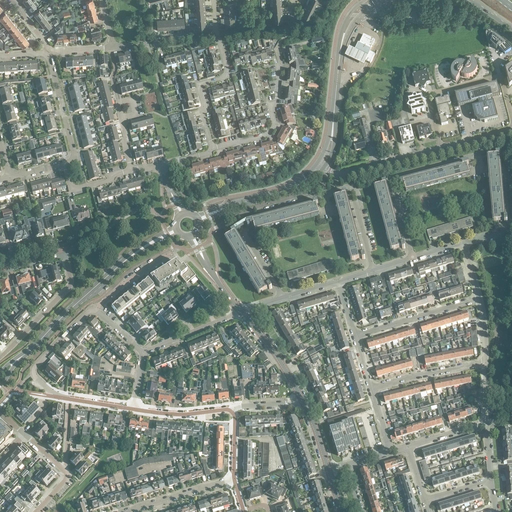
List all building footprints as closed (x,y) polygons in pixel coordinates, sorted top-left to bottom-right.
[(39,4),(35,0),(35,1),(34,0),(33,0),(32,2),(27,6),(31,11),(39,4)] [(307,0),(305,5),(313,9),(316,4),(307,0)] [(303,10),(311,14),(313,9),(305,5),(303,10)] [(71,15),(70,15),(69,11),(68,9),(62,10),(64,18),(64,19),(71,17),(71,15)] [(38,20),(45,14),(48,12),(47,10),(44,12),(44,11),(41,13),(39,11),(34,15),(38,20)] [(311,14),(303,10),(300,15),(301,15),(302,24),(309,24),(308,19),(311,14)] [(95,12),(88,14),(83,15),(84,18),(89,17),(90,21),(97,19),(95,12)] [(42,25),(47,21),(53,15),(52,13),(48,17),(45,14),(38,20),(42,25)] [(0,19),(3,23),(9,19),(5,14),(0,17),(0,19)] [(283,22),(282,16),(274,17),(274,22),(275,22),(275,25),(282,25),(282,22),(283,22)] [(47,21),(42,25),(46,30),(51,26),(53,24),(55,26),(59,23),(58,23),(60,21),(58,18),(56,20),(55,19),(52,22),(51,21),(49,23),(47,21)] [(9,19),(3,23),(7,28),(13,23),(9,19)] [(206,22),(197,23),(198,29),(198,32),(206,31),(205,28),(206,28),(206,22)] [(13,23),(7,28),(11,33),(17,28),(13,23)] [(69,34),(70,40),(76,40),(76,36),(79,36),(78,29),(77,25),(77,26),(75,26),(75,30),(69,30),(69,34)] [(63,34),(62,27),(57,31),(54,33),(56,34),(57,34),(57,41),(63,41),(63,34)] [(17,28),(11,33),(15,38),(21,33),(17,28)] [(100,30),(94,31),(93,28),(89,29),(91,35),(92,35),(93,39),(102,37),(100,30)] [(492,33),(491,32),(490,32),(489,32),(488,32),(487,32),(486,32),(486,33),(485,34),(485,35),(485,36),(486,37),(488,48),(489,47),(488,45),(490,44),(496,50),(498,48),(505,54),(511,50),(511,49),(509,47),(508,46),(506,44),(506,43),(504,41),(502,40),(500,38),(497,36),(496,36),(494,34),(492,33)] [(21,33),(15,38),(17,41),(15,43),(16,45),(19,43),(25,38),(21,33)] [(370,50),(370,49),(375,41),(363,35),(359,44),(359,45),(370,50)] [(326,36),(322,37),(311,39),(312,44),(321,42),(322,43),(325,42),(326,36)] [(25,38),(19,43),(23,48),(29,43),(25,38)] [(265,49),(265,52),(266,52),(268,61),(273,59),(271,52),(274,51),(272,43),(269,44),(270,48),(265,49)] [(288,58),(299,56),(297,50),(295,50),(294,47),(288,48),(289,52),(286,53),(288,58)] [(349,47),(345,56),(350,59),(363,65),(367,56),(353,49),(349,47)] [(207,58),(216,56),(214,50),(207,52),(206,48),(197,50),(199,55),(200,56),(203,55),(204,59),(207,58)] [(252,65),(257,63),(254,52),(252,53),(252,51),(251,52),(250,48),(248,49),(248,50),(251,62),(252,65)] [(254,52),(257,63),(263,62),(260,54),(260,53),(262,52),(261,49),(257,50),(257,51),(254,52)] [(251,62),(248,50),(245,50),(243,50),(246,63),(251,62)] [(187,62),(188,65),(191,64),(192,69),(194,68),(190,52),(185,54),(187,62)] [(369,52),(368,56),(366,59),(365,61),(366,62),(367,62),(369,63),(370,64),(374,55),(374,54),(370,53),(369,52)] [(239,56),(238,54),(238,53),(232,55),(233,55),(231,55),(232,59),(233,58),(236,66),(241,65),(239,56)] [(129,54),(123,55),(126,66),(131,65),(131,64),(130,61),(134,60),(132,54),(129,55),(129,54)] [(126,66),(123,55),(118,57),(118,58),(115,59),(116,64),(119,63),(120,67),(121,67),(126,66)] [(103,79),(103,76),(102,67),(107,66),(107,62),(108,62),(108,56),(103,56),(103,58),(100,58),(100,63),(96,64),(97,70),(96,70),(97,79),(103,79)] [(206,64),(217,61),(216,56),(207,58),(204,59),(206,64)] [(293,67),(299,67),(305,66),(303,60),(300,61),(299,56),(288,58),(289,64),(292,63),(293,67)] [(86,58),(85,58),(86,68),(95,68),(95,60),(92,60),(92,58),(86,59),(86,58)] [(166,68),(171,66),(169,58),(164,59),(160,60),(163,71),(167,70),(166,68)] [(63,70),(73,69),(72,59),(71,59),(71,60),(66,60),(66,62),(63,63),(63,70)] [(473,60),(472,59),(468,66),(466,65),(466,64),(465,63),(464,63),(463,63),(462,63),(461,63),(460,63),(459,63),(458,63),(457,63),(456,64),(455,64),(454,65),(454,66),(453,66),(452,67),(452,68),(452,69),(451,69),(451,70),(451,71),(451,72),(451,73),(451,74),(451,75),(451,76),(452,77),(452,78),(453,79),(454,80),(455,81),(456,81),(460,74),(462,76),(462,77),(463,77),(464,77),(465,78),(466,78),(467,78),(468,78),(469,78),(470,77),(471,77),(472,77),(473,76),(474,75),(475,74),(476,73),(476,72),(476,71),(477,70),(477,69),(477,68),(477,67),(477,66),(477,65),(476,64),(476,63),(475,62),(474,61),(474,60),(473,60)] [(210,68),(219,66),(217,61),(206,64),(207,69),(210,68)] [(31,62),(30,62),(30,72),(40,71),(39,64),(36,64),(36,62),(31,63),(31,62)] [(210,68),(207,69),(208,73),(206,73),(207,79),(215,77),(214,73),(220,71),(219,66),(210,68)] [(299,67),(293,67),(293,71),(288,70),(288,76),(299,77),(299,75),(299,67)] [(426,84),(430,83),(427,71),(412,75),(415,87),(419,86),(424,89),(426,84)] [(239,77),(241,76),(242,80),(245,80),(245,79),(253,77),(252,72),(240,75),(240,73),(238,74),(239,77)] [(134,76),(137,91),(143,90),(141,81),(137,82),(135,76),(134,76)] [(290,86),(300,87),(300,83),(299,83),(300,77),(299,77),(288,76),(287,82),(290,83),(290,86)] [(179,84),(188,82),(186,77),(175,80),(176,85),(179,85),(179,84)] [(243,85),(254,82),(253,77),(245,79),(245,80),(242,80),(243,85)] [(34,90),(36,89),(47,86),(46,85),(45,86),(44,80),(42,81),(41,78),(34,80),(31,80),(34,90)] [(132,92),(130,84),(127,85),(126,81),(124,82),(127,94),(132,92)] [(97,91),(108,88),(106,82),(98,84),(99,89),(96,89),(97,91)] [(178,90),(189,87),(188,82),(179,84),(179,85),(176,85),(178,90)] [(254,82),(243,85),(245,91),(247,90),(256,88),(254,82)] [(70,95),(83,91),(83,90),(79,91),(78,88),(82,87),(81,83),(77,84),(78,86),(74,87),(74,85),(69,86),(69,88),(68,89),(70,95)] [(227,85),(230,96),(235,95),(232,83),(227,85)] [(493,103),(492,99),(499,97),(499,96),(500,97),(500,96),(499,93),(499,91),(498,90),(498,87),(497,85),(496,84),(455,95),(456,95),(455,95),(455,96),(455,97),(456,100),(456,101),(457,103),(457,104),(457,105),(458,108),(458,107),(459,107),(471,104),(472,109),(474,117),(475,117),(476,118),(476,119),(477,120),(478,120),(478,121),(479,121),(480,122),(481,122),(483,122),(484,122),(484,123),(498,119),(493,103)] [(222,86),(225,98),(230,96),(227,85),(222,86)] [(0,97),(0,98),(10,96),(12,95),(10,86),(0,88),(1,91),(0,91),(0,94),(1,97),(0,97)] [(36,89),(39,98),(46,97),(45,94),(47,93),(46,88),(47,88),(47,86),(36,89)] [(216,88),(220,99),(225,98),(222,86),(216,88)] [(286,95),(294,96),(298,96),(298,91),(299,91),(300,87),(290,86),(290,90),(286,89),(286,95)] [(179,96),(190,93),(189,87),(178,90),(179,96)] [(108,88),(97,91),(98,94),(100,93),(101,97),(110,95),(108,88)] [(211,101),(220,99),(216,88),(211,89),(212,94),(209,94),(211,101)] [(83,91),(70,95),(71,101),(85,97),(85,96),(81,97),(80,93),(84,92),(83,91)] [(181,101),(183,100),(192,98),(190,93),(179,96),(181,101)] [(257,93),(249,95),(250,99),(247,99),(247,101),(259,98),(257,93)] [(100,104),(111,101),(110,95),(101,97),(102,101),(100,102),(100,104)] [(294,96),(286,95),(285,101),(288,101),(288,105),(294,106),(294,102),(293,102),(294,96)] [(412,99),(408,100),(409,104),(407,108),(410,110),(412,114),(425,111),(424,106),(426,103),(423,100),(422,96),(418,97),(414,95),(412,99)] [(4,104),(5,107),(12,105),(10,96),(0,98),(0,99),(1,99),(3,105),(4,104)] [(47,99),(46,97),(39,98),(40,101),(37,102),(39,108),(41,108),(51,105),(51,104),(50,104),(48,99),(47,99)] [(85,97),(71,101),(73,106),(86,103),(86,102),(82,103),(81,99),(85,98),(85,97)] [(450,105),(451,105),(449,97),(435,101),(439,117),(438,121),(440,122),(441,126),(448,124),(446,119),(451,118),(448,105),(450,105)] [(111,101),(100,104),(101,106),(100,106),(101,111),(102,110),(102,111),(113,108),(111,101)] [(87,104),(86,103),(73,106),(74,113),(84,110),(83,105),(87,104)] [(185,105),(182,106),(183,112),(195,108),(193,103),(185,105)] [(4,116),(4,117),(15,115),(13,110),(17,109),(15,104),(12,105),(5,107),(6,110),(4,110),(5,116),(4,116)] [(52,106),(51,105),(41,108),(43,114),(41,115),(41,116),(40,116),(41,118),(51,115),(50,112),(52,112),(50,107),(52,106)] [(282,117),(291,115),(294,114),(292,106),(290,106),(282,108),(283,111),(281,111),(282,117)] [(101,118),(112,115),(111,108),(113,108),(102,111),(103,115),(101,115),(101,118)] [(212,113),(213,118),(222,116),(225,115),(223,110),(212,113)] [(182,121),(194,118),(193,113),(192,113),(192,111),(181,114),(182,121)] [(258,115),(259,118),(261,127),(267,125),(264,114),(258,115)] [(9,123),(10,126),(17,124),(15,115),(4,117),(5,118),(6,118),(7,123),(9,123)] [(51,115),(41,118),(39,118),(40,121),(41,121),(43,121),(45,127),(56,124),(56,123),(55,123),(53,118),(51,118),(51,115)] [(78,125),(91,122),(87,123),(86,119),(90,118),(89,115),(87,116),(85,116),(85,117),(76,119),(78,125)] [(112,115),(101,118),(102,120),(104,119),(105,123),(114,121),(112,115)] [(291,115),(282,117),(284,123),(286,122),(287,125),(294,123),(293,120),(292,120),(291,115)] [(187,126),(195,123),(194,118),(182,121),(184,127),(185,126),(187,126)] [(246,131),(244,123),(242,118),(237,120),(238,124),(240,132),(246,131)] [(369,137),(367,130),(364,118),(358,119),(361,131),(363,139),(369,137)] [(141,120),(143,129),(146,128),(147,131),(148,131),(148,133),(150,133),(146,119),(141,120)] [(226,120),(223,121),(214,123),(216,129),(227,125),(226,120)] [(79,131),(93,128),(93,127),(89,128),(88,125),(92,124),(91,122),(78,125),(79,131)] [(139,133),(136,122),(130,123),(132,131),(136,131),(137,134),(139,133)] [(9,135),(9,136),(19,133),(17,124),(10,126),(11,129),(9,129),(10,134),(9,135)] [(56,125),(56,124),(45,127),(46,131),(47,130),(48,136),(55,134),(55,131),(57,130),(55,125),(56,125)] [(217,134),(226,132),(226,131),(229,131),(227,125),(216,129),(217,134)] [(430,137),(432,133),(431,133),(429,126),(417,129),(419,140),(430,137)] [(280,134),(288,138),(291,140),(294,135),(292,134),(293,131),(287,127),(285,130),(283,129),(280,134)] [(413,141),(414,141),(411,127),(398,130),(399,131),(402,143),(404,144),(409,142),(409,143),(413,142),(413,141)] [(93,128),(79,131),(81,137),(97,133),(97,132),(90,134),(89,130),(93,129),(93,128)] [(106,137),(117,134),(116,128),(107,130),(108,135),(106,135),(106,137)] [(226,132),(217,134),(219,139),(230,136),(229,131),(226,131),(226,132)] [(387,138),(385,132),(378,133),(380,144),(387,143),(386,139),(387,138)] [(21,140),(19,133),(9,136),(10,137),(11,137),(12,142),(14,141),(15,144),(27,141),(27,138),(21,140)] [(97,133),(81,137),(82,143),(96,139),(92,140),(91,136),(98,134),(97,133)] [(117,141),(117,142),(119,141),(117,134),(106,137),(107,139),(109,139),(110,143),(117,141)] [(188,142),(199,139),(198,134),(190,136),(187,137),(188,142)] [(288,138),(280,134),(277,139),(279,140),(278,143),(284,147),(286,144),(285,144),(288,138)] [(96,139),(82,143),(84,149),(93,146),(92,142),(94,141),(94,142),(96,141),(96,139)] [(192,146),(201,144),(199,139),(188,142),(190,147),(192,146)] [(364,141),(357,142),(357,140),(356,140),(354,140),(353,141),(354,143),(353,144),(355,151),(366,148),(364,141)] [(110,143),(108,144),(109,148),(107,149),(107,151),(118,148),(117,142),(117,141),(110,143)] [(267,144),(269,154),(270,156),(278,153),(276,144),(273,145),(272,143),(267,144)] [(201,144),(192,146),(190,147),(189,147),(191,153),(191,155),(192,155),(196,154),(195,151),(202,150),(201,144)] [(269,154),(267,144),(261,146),(261,148),(258,149),(262,163),(267,162),(266,155),(269,154)] [(56,157),(54,147),(50,148),(50,145),(47,146),(47,149),(50,157),(55,156),(55,157),(56,157)] [(54,147),(56,157),(58,157),(57,156),(62,154),(60,145),(54,147)] [(138,147),(141,159),(146,158),(147,160),(144,149),(141,150),(140,146),(138,147)] [(144,149),(147,160),(152,159),(149,147),(147,148),(148,151),(145,152),(144,149)] [(157,158),(155,149),(152,150),(151,147),(149,147),(152,159),(157,158)] [(249,149),(251,158),(255,157),(255,158),(256,158),(257,158),(259,164),(262,163),(258,149),(256,150),(255,147),(249,149)] [(110,152),(111,157),(120,154),(118,148),(107,151),(108,153),(110,152)] [(41,150),(44,160),(45,160),(45,159),(50,157),(47,149),(41,150)] [(241,153),(243,161),(243,162),(244,164),(247,163),(247,162),(252,160),(251,158),(249,149),(243,150),(244,153),(241,153)] [(32,153),(34,160),(37,159),(37,161),(42,159),(43,161),(44,160),(41,150),(32,153)] [(85,161),(96,158),(96,156),(93,157),(92,152),(83,154),(85,161)] [(243,162),(243,161),(241,153),(238,154),(237,152),(232,153),(234,162),(238,161),(238,163),(239,163),(240,167),(244,166),(244,164),(243,162)] [(498,152),(500,152),(495,152),(496,155),(488,156),(494,222),(504,221),(504,222),(508,222),(507,217),(504,218),(498,152)] [(22,155),(25,165),(26,165),(26,164),(31,162),(31,160),(34,160),(32,153),(22,155)] [(224,160),(226,168),(228,167),(229,167),(228,164),(234,162),(232,153),(226,155),(227,157),(224,158),(224,160)] [(122,161),(120,154),(111,157),(112,161),(110,161),(110,164),(122,161)] [(25,165),(22,155),(16,157),(18,166),(24,164),(24,165),(25,165)] [(96,158),(85,161),(87,167),(95,165),(94,161),(97,160),(96,158)] [(215,160),(217,169),(223,168),(223,169),(226,168),(224,160),(221,161),(221,159),(215,160)] [(217,169),(215,160),(209,162),(210,164),(207,165),(209,172),(210,175),(215,174),(214,170),(217,169)] [(462,166),(400,182),(401,185),(404,185),(406,191),(469,175),(467,165),(469,165),(468,162),(461,163),(462,166)] [(209,172),(207,165),(204,166),(203,163),(198,165),(200,174),(206,172),(206,173),(209,172)] [(88,174),(100,171),(99,169),(96,169),(95,165),(87,167),(88,174)] [(201,177),(200,174),(198,165),(192,166),(192,169),(189,170),(192,178),(188,179),(190,185),(194,184),(192,179),(201,177)] [(100,173),(100,171),(88,174),(90,180),(99,178),(98,174),(100,173)] [(140,179),(133,180),(135,189),(144,186),(141,175),(139,175),(140,179)] [(57,180),(59,191),(60,193),(62,193),(62,191),(61,188),(65,187),(63,178),(57,180)] [(43,181),(46,192),(48,191),(47,189),(52,188),(50,181),(50,179),(43,181)] [(127,179),(125,180),(128,190),(135,189),(133,180),(128,182),(127,179)] [(52,188),(52,190),(57,189),(57,192),(59,191),(57,180),(50,181),(52,188)] [(128,190),(125,180),(123,181),(124,183),(119,184),(122,195),(121,192),(128,190)] [(44,192),(46,192),(43,181),(37,182),(39,191),(43,190),(44,192)] [(404,244),(401,245),(384,181),(382,182),(382,185),(375,187),(392,250),(402,248),(402,250),(405,249),(404,244)] [(35,192),(39,191),(37,182),(30,184),(32,193),(30,193),(31,196),(35,195),(35,192)] [(17,184),(16,185),(18,195),(27,192),(26,185),(23,186),(22,184),(17,186),(17,184)] [(112,185),(115,196),(122,195),(119,184),(119,186),(115,188),(114,184),(112,185)] [(12,196),(18,195),(16,185),(14,185),(14,186),(9,188),(12,196)] [(106,190),(108,198),(115,196),(112,185),(112,186),(110,187),(110,189),(106,190)] [(5,198),(12,196),(9,188),(4,189),(4,188),(3,188),(5,198)] [(101,200),(108,198),(106,190),(101,191),(100,189),(98,190),(100,197),(97,198),(98,204),(101,203),(101,200)] [(344,192),(342,193),(342,195),(336,197),(352,261),(362,258),(362,260),(365,259),(364,254),(361,255),(344,192)] [(313,205),(250,222),(251,225),(253,224),(255,231),(319,215),(316,205),(318,204),(317,201),(313,202),(313,205)] [(12,215),(10,209),(1,211),(3,218),(12,215)] [(83,219),(89,218),(87,209),(81,210),(80,210),(72,212),(73,218),(77,217),(78,222),(83,220),(83,219)] [(53,230),(68,226),(65,216),(51,220),(50,218),(45,219),(47,230),(52,228),(53,230)] [(43,235),(41,227),(44,227),(42,220),(37,221),(38,225),(36,225),(34,218),(28,220),(29,227),(32,226),(35,237),(43,235)] [(463,220),(466,229),(473,227),(470,218),(463,220)] [(466,229),(463,220),(457,222),(459,231),(466,229)] [(459,231),(457,222),(450,224),(453,233),(459,231)] [(453,233),(450,224),(443,226),(446,235),(453,233)] [(446,235),(443,226),(437,228),(439,237),(446,235)] [(19,229),(22,240),(29,239),(26,227),(19,229)] [(439,237),(437,228),(427,231),(429,238),(432,237),(433,239),(439,237)] [(22,240),(19,229),(10,232),(13,242),(16,241),(16,242),(22,240)] [(267,286),(233,230),(231,231),(232,234),(226,238),(254,285),(257,289),(260,294),(268,289),(269,290),(272,288),(270,284),(267,286)] [(446,258),(448,265),(454,264),(452,256),(446,258)] [(323,262),(326,272),(333,270),(330,260),(323,262)] [(195,276),(186,265),(181,269),(178,265),(175,262),(171,264),(149,278),(151,280),(153,279),(159,287),(162,284),(163,284),(166,281),(167,282),(170,279),(171,279),(174,277),(178,274),(186,284),(195,276)] [(317,264),(320,274),(326,272),(323,262),(317,264)] [(310,266),(313,276),(320,274),(317,264),(310,266)] [(425,272),(423,265),(417,267),(418,270),(415,271),(418,279),(418,280),(421,279),(420,277),(426,275),(425,272)] [(303,268),(306,278),(313,276),(310,266),(303,268)] [(45,278),(58,274),(57,267),(48,270),(49,271),(45,272),(46,275),(45,275),(41,276),(40,272),(37,273),(38,277),(38,279),(41,279),(45,278)] [(297,270),(300,280),(306,278),(303,268),(297,270)] [(300,280),(297,270),(287,273),(289,281),(292,280),(293,282),(300,280)] [(400,272),(402,279),(408,278),(405,271),(400,272)] [(45,278),(46,280),(49,279),(49,280),(51,279),(52,283),(62,281),(60,276),(59,277),(58,274),(45,278)] [(394,282),(395,285),(395,287),(397,286),(397,284),(396,281),(394,274),(388,276),(390,283),(394,282)] [(30,284),(28,276),(27,275),(25,276),(25,277),(22,277),(25,289),(28,288),(27,285),(30,284)] [(27,294),(25,289),(22,277),(20,278),(19,277),(17,278),(17,279),(16,279),(18,287),(21,286),(23,295),(27,294)] [(375,280),(378,291),(380,291),(380,288),(383,287),(383,289),(387,288),(384,281),(381,282),(380,278),(375,280)] [(154,287),(147,279),(145,281),(143,283),(149,291),(154,287)] [(378,291),(375,280),(370,281),(371,285),(368,286),(370,293),(373,292),(372,290),(375,289),(376,292),(378,291)] [(9,288),(7,281),(0,282),(3,294),(10,292),(11,296),(15,295),(14,289),(13,287),(9,288)] [(149,291),(143,283),(141,285),(139,287),(139,286),(138,287),(145,295),(149,291)] [(437,292),(436,290),(434,283),(431,284),(433,291),(436,299),(439,298),(440,301),(446,299),(443,289),(440,290),(441,291),(437,292)] [(466,293),(463,285),(460,286),(457,286),(456,283),(454,284),(455,287),(457,296),(462,295),(462,296),(465,295),(465,294),(466,293)] [(433,299),(436,299),(433,291),(431,284),(428,285),(430,292),(428,294),(425,295),(428,305),(430,304),(431,305),(434,304),(434,303),(433,299)] [(351,296),(360,294),(358,288),(360,288),(359,285),(352,287),(353,290),(349,291),(351,296)] [(145,295),(138,287),(136,288),(137,289),(134,290),(133,289),(141,298),(145,295)] [(200,295),(204,301),(209,297),(207,294),(209,292),(204,287),(198,293),(196,291),(197,291),(195,289),(192,291),(197,298),(200,295)] [(451,298),(457,296),(455,287),(449,289),(449,291),(451,298)] [(451,298),(449,291),(446,292),(445,288),(443,289),(446,299),(451,298)] [(141,298),(133,289),(131,291),(129,293),(135,301),(140,297),(140,298),(141,298)] [(135,301),(129,293),(127,294),(127,295),(125,296),(124,296),(131,304),(135,301)] [(189,297),(184,301),(191,309),(196,305),(191,300),(194,298),(190,293),(187,295),(189,297)] [(326,295),(328,303),(334,301),(332,294),(326,295)] [(428,305),(425,295),(425,294),(419,295),(420,299),(423,306),(428,305)] [(35,295),(33,297),(32,296),(29,298),(37,306),(42,301),(36,295),(36,296),(35,295)] [(321,297),(323,304),(326,303),(327,305),(329,305),(328,303),(326,295),(321,297)] [(131,304),(124,296),(122,298),(123,298),(120,300),(127,308),(131,304)] [(417,308),(415,301),(414,298),(408,300),(409,303),(411,310),(417,308)] [(127,308),(120,300),(118,302),(116,304),(116,303),(116,304),(122,312),(127,308)] [(173,302),(179,310),(182,308),(186,313),(191,309),(184,301),(183,300),(178,303),(175,300),(173,302)] [(305,310),(306,310),(311,308),(309,301),(303,302),(305,310)] [(305,310),(303,302),(297,304),(300,314),(304,312),(304,313),(306,312),(306,310),(305,310)] [(405,312),(403,305),(402,302),(396,303),(396,302),(393,303),(396,312),(399,311),(399,314),(405,312)] [(122,312),(116,304),(113,305),(114,306),(111,308),(118,315),(122,312)] [(389,307),(384,309),(386,317),(392,316),(391,312),(394,312),(391,304),(388,305),(389,307)] [(16,314),(24,322),(29,317),(27,314),(29,312),(22,305),(19,308),(21,309),(18,311),(15,309),(13,311),(16,314)] [(175,310),(171,305),(169,308),(165,312),(172,322),(177,318),(173,312),(175,310)] [(196,306),(186,314),(188,317),(198,308),(196,306)] [(399,317),(432,309),(431,306),(398,314),(399,317)] [(386,317),(384,309),(378,310),(378,309),(375,309),(377,317),(380,316),(381,319),(386,317)] [(281,315),(284,314),(282,312),(280,313),(278,310),(272,314),(272,315),(271,315),(273,318),(274,317),(275,319),(281,316),(281,315)] [(172,322),(165,312),(160,316),(159,314),(156,316),(161,322),(163,320),(168,325),(172,322)] [(461,314),(463,321),(469,319),(467,312),(461,314)] [(132,329),(142,321),(145,318),(141,314),(139,316),(137,313),(132,317),(134,320),(128,324),(132,329)] [(24,322),(16,314),(11,320),(19,328),(24,322)] [(281,316),(275,319),(278,325),(285,321),(287,319),(284,314),(281,315),(281,316)] [(330,323),(333,322),(340,320),(338,314),(331,316),(332,319),(330,320),(330,323)] [(368,320),(367,320),(366,314),(357,317),(359,322),(368,320)] [(91,318),(87,322),(85,325),(91,330),(97,335),(99,333),(95,330),(99,325),(91,318)] [(132,329),(136,334),(142,329),(144,332),(146,330),(149,328),(146,325),(142,321),(132,329)] [(281,330),(288,326),(290,324),(289,322),(286,324),(285,321),(278,325),(281,330)] [(428,332),(426,324),(420,326),(422,333),(428,332)] [(0,329),(8,337),(12,333),(10,331),(11,330),(5,325),(0,329)] [(91,330),(85,325),(83,327),(95,337),(99,340),(100,339),(97,335),(91,330)] [(152,325),(149,328),(146,330),(148,333),(142,337),(146,342),(149,340),(151,342),(156,338),(154,336),(156,334),(152,330),(154,328),(152,325)] [(284,335),(291,331),(288,326),(281,330),(284,335)] [(82,327),(77,332),(84,338),(86,336),(88,338),(91,335),(82,327)] [(219,330),(221,335),(224,342),(227,346),(229,344),(227,341),(224,334),(228,333),(227,329),(223,331),(222,328),(219,330)] [(235,339),(242,333),(238,328),(231,334),(233,336),(231,338),(233,341),(235,339)] [(407,330),(409,337),(415,335),(413,328),(407,330)] [(294,336),(291,331),(284,335),(288,340),(294,336)] [(84,338),(77,332),(72,337),(79,344),(84,338)] [(107,346),(113,339),(113,338),(112,339),(109,335),(108,334),(108,335),(106,332),(100,339),(99,340),(98,341),(100,344),(102,341),(107,346)] [(215,334),(215,333),(214,333),(212,334),(212,335),(210,337),(213,345),(216,344),(217,347),(220,345),(215,334)] [(239,344),(246,338),(242,333),(235,339),(239,344)] [(291,345),(297,341),(299,340),(296,335),(294,336),(288,340),(291,345)] [(213,345),(210,337),(204,339),(208,347),(213,345)] [(347,343),(345,337),(338,339),(339,342),(336,343),(337,346),(347,343)] [(243,348),(250,343),(246,338),(239,344),(243,348)] [(113,339),(107,346),(111,350),(118,343),(117,342),(117,343),(113,340),(114,339),(113,339)] [(208,347),(204,339),(199,341),(202,350),(208,347)] [(375,348),(373,340),(367,342),(369,349),(375,348)] [(202,350),(199,341),(193,343),(198,355),(197,352),(202,350)] [(300,346),(297,341),(291,345),(294,350),(300,346)] [(84,353),(83,352),(78,347),(75,350),(67,343),(63,348),(70,354),(72,352),(80,359),(85,354),(84,353)] [(118,343),(111,350),(116,354),(122,347),(122,346),(121,347),(118,344),(118,343)] [(198,355),(193,343),(187,346),(191,354),(194,353),(195,356),(198,355)] [(247,353),(254,347),(250,343),(243,348),(247,353)] [(349,348),(347,343),(337,346),(338,348),(339,347),(340,351),(349,348)] [(303,352),(300,346),(294,350),(297,356),(303,352)] [(122,347),(116,354),(120,358),(126,351),(127,350),(124,347),(123,348),(122,348),(123,347),(122,347)] [(232,354),(231,353),(226,347),(223,349),(228,353),(228,356),(232,354)] [(259,353),(257,352),(254,347),(247,353),(250,358),(254,354),(256,356),(259,353)] [(70,354),(63,348),(58,353),(65,360),(70,354)] [(330,358),(337,356),(336,352),(332,354),(330,348),(327,349),(329,355),(330,358)] [(174,351),(178,360),(184,358),(185,360),(188,359),(184,350),(181,352),(180,349),(174,351)] [(172,362),(173,363),(176,362),(176,361),(178,360),(174,351),(174,350),(171,351),(171,352),(169,353),(172,362)] [(126,351),(120,358),(124,362),(130,355),(127,352),(127,351),(126,351)] [(163,356),(167,365),(172,362),(169,353),(163,356)] [(345,362),(353,360),(351,354),(344,356),(345,362)] [(167,365),(163,356),(157,358),(161,367),(167,365)] [(428,369),(476,360),(475,356),(427,365),(428,369)] [(161,367),(157,358),(152,360),(156,369),(161,367)] [(51,378),(57,372),(54,369),(57,366),(51,361),(46,366),(48,368),(45,372),(51,378)] [(405,362),(407,369),(413,368),(411,361),(405,362)] [(242,380),(253,379),(252,368),(249,368),(247,365),(240,365),(242,380)] [(306,374),(313,371),(317,370),(316,367),(314,369),(312,365),(304,369),(306,374)] [(384,376),(382,369),(376,370),(378,378),(384,376)] [(379,381),(416,372),(415,369),(379,378),(379,381)] [(309,380),(316,377),(313,371),(306,374),(309,380)] [(57,372),(51,378),(57,383),(63,377),(57,372)] [(100,373),(98,373),(92,372),(91,379),(96,380),(95,386),(98,386),(97,392),(102,392),(102,393),(103,393),(105,383),(104,383),(99,383),(99,380),(100,373)] [(316,377),(309,380),(311,385),(318,382),(316,377)] [(79,380),(78,388),(84,389),(85,384),(86,384),(87,378),(83,378),(83,380),(79,380)] [(223,399),(221,379),(221,378),(219,378),(219,381),(219,384),(215,384),(215,389),(219,389),(220,392),(217,392),(218,400),(223,399)] [(184,403),(188,403),(189,395),(189,393),(183,392),(183,389),(182,389),(183,379),(179,379),(178,389),(177,395),(181,395),(181,398),(182,398),(182,402),(184,402),(184,403)] [(244,396),(243,384),(242,380),(239,380),(240,385),(240,388),(233,388),(234,398),(241,397),(241,396),(244,396)] [(314,391),(321,388),(323,387),(321,381),(318,382),(311,385),(314,391)] [(157,386),(158,383),(151,382),(151,384),(147,384),(147,387),(145,399),(151,400),(152,395),(155,396),(157,386)] [(176,395),(177,395),(178,389),(173,388),(172,393),(166,392),(164,402),(165,402),(165,403),(167,403),(168,403),(171,403),(172,397),(171,397),(172,396),(176,397),(176,395)] [(323,393),(321,388),(314,391),(316,396),(323,393)] [(361,389),(354,391),(355,394),(353,395),(353,398),(356,397),(363,394),(361,389)] [(197,394),(198,394),(199,390),(194,390),(194,393),(193,393),(193,392),(189,392),(189,393),(189,395),(188,403),(191,404),(192,403),(194,403),(195,399),(196,399),(196,396),(197,396),(197,394)] [(164,402),(166,392),(158,391),(157,397),(158,397),(158,401),(161,401),(161,402),(163,402),(164,402)] [(325,399),(324,396),(326,395),(326,394),(325,392),(323,393),(316,396),(319,402),(325,399)] [(435,392),(386,403),(387,406),(435,395),(435,392)] [(363,394),(356,397),(358,403),(365,400),(363,394)] [(328,404),(331,403),(328,397),(325,399),(319,402),(321,407),(328,404)] [(28,409),(26,408),(21,403),(20,402),(19,403),(18,402),(15,405),(17,406),(13,410),(13,411),(13,413),(14,414),(15,414),(16,413),(16,412),(24,420),(25,419),(26,420),(28,418),(27,417),(29,415),(29,414),(30,413),(32,416),(39,408),(34,403),(28,409)] [(328,404),(321,407),(324,413),(330,410),(328,404)] [(464,408),(467,417),(473,416),(472,412),(473,412),(472,409),(471,409),(470,406),(464,408)] [(58,407),(56,407),(54,407),(54,409),(53,409),(52,415),(53,415),(52,419),(59,420),(58,424),(62,425),(63,416),(60,415),(60,412),(61,408),(59,408),(59,407),(58,407)] [(467,417),(464,408),(458,410),(459,412),(461,419),(467,417)] [(455,421),(452,411),(452,409),(450,409),(450,411),(446,412),(447,415),(450,423),(455,421)] [(80,419),(79,424),(85,425),(86,422),(87,419),(88,412),(81,411),(80,419)] [(452,411),(455,421),(461,419),(459,412),(456,413),(455,411),(452,411)] [(97,413),(95,421),(95,423),(99,423),(98,427),(101,427),(102,422),(103,414),(97,413)] [(474,415),(450,423),(451,426),(475,419),(474,415)] [(114,426),(115,417),(109,416),(108,420),(104,420),(103,428),(110,429),(110,425),(114,426)] [(293,431),(300,428),(296,416),(288,419),(282,419),(283,425),(290,424),(293,431)] [(115,417),(114,426),(118,427),(117,431),(124,432),(125,423),(121,423),(122,418),(115,417)] [(434,419),(437,427),(442,425),(440,418),(434,419)] [(136,420),(137,419),(136,419),(136,420),(130,419),(129,427),(128,430),(131,430),(131,428),(135,428),(137,420),(136,420)] [(337,424),(330,426),(330,429),(331,433),(332,433),(332,435),(332,436),(333,440),(334,439),(335,442),(334,442),(335,446),(336,446),(337,449),(336,449),(338,456),(342,455),(345,454),(349,453),(348,450),(350,449),(351,451),(355,450),(355,449),(358,449),(361,448),(359,440),(358,440),(358,438),(357,434),(356,434),(356,431),(355,427),(354,427),(354,425),(354,424),(353,420),(342,424),(343,425),(338,427),(337,424)] [(431,428),(429,421),(425,422),(424,420),(422,420),(423,423),(425,430),(431,428)] [(0,447),(10,437),(11,436),(10,436),(13,434),(0,421),(0,447)] [(143,421),(142,429),(145,430),(145,432),(144,435),(146,436),(146,437),(151,437),(152,431),(151,430),(148,430),(149,423),(146,423),(146,422),(143,421)] [(37,436),(38,437),(39,438),(40,439),(42,437),(42,438),(46,434),(46,433),(48,431),(45,429),(47,426),(42,422),(38,426),(40,428),(35,434),(36,435),(37,436)] [(152,431),(151,437),(151,438),(155,439),(155,433),(161,433),(162,423),(156,423),(156,427),(152,426),(152,431)] [(402,437),(400,430),(398,423),(394,424),(396,431),(394,432),(396,439),(402,437)] [(419,432),(417,425),(414,426),(413,423),(410,423),(413,434),(419,432)] [(223,429),(222,429),(222,426),(216,426),(216,425),(213,425),(213,431),(216,431),(216,435),(223,435),(224,435),(225,429),(223,429)] [(198,438),(201,438),(202,428),(199,427),(199,426),(193,426),(192,434),(198,434),(198,438)] [(291,438),(294,437),(302,434),(301,432),(302,432),(301,429),(300,428),(293,431),(293,432),(292,432),(293,434),(290,435),(291,438)] [(52,450),(53,451),(55,449),(56,450),(59,446),(59,445),(61,442),(56,438),(58,436),(55,434),(51,438),(53,441),(51,443),(48,446),(49,448),(50,448),(51,450),(52,450)] [(304,439),(304,438),(303,436),(302,436),(302,434),(294,437),(296,443),(304,440),(304,439)] [(468,438),(470,445),(472,449),(474,448),(473,444),(476,443),(474,436),(468,438)] [(304,440),(296,443),(298,448),(306,446),(304,440)] [(17,450),(26,458),(26,457),(30,453),(26,449),(26,448),(24,446),(23,446),(22,446),(18,450),(17,450)] [(300,454),(308,451),(306,446),(298,448),(298,449),(297,449),(298,452),(297,452),(298,455),(300,454)] [(436,456),(434,448),(428,450),(431,457),(434,456),(434,459),(437,458),(436,456)] [(26,458),(17,450),(18,451),(13,455),(23,464),(21,462),(25,458),(26,458)] [(431,457),(428,450),(423,452),(424,457),(425,459),(431,457)] [(302,460),(310,457),(308,451),(300,454),(300,455),(301,455),(302,460)] [(75,467),(78,463),(83,459),(83,458),(78,453),(75,456),(73,459),(70,462),(71,463),(72,464),(73,465),(74,466),(75,467)] [(23,464),(13,455),(9,460),(8,459),(19,469),(23,464)] [(304,466),(312,463),(311,461),(312,460),(313,460),(312,457),(311,457),(310,457),(302,460),(304,466)] [(399,469),(406,467),(404,462),(403,462),(402,458),(396,460),(398,467),(399,469)] [(19,469),(8,459),(4,463),(12,471),(17,467),(18,469),(19,469)] [(88,463),(83,459),(78,463),(81,466),(78,468),(79,468),(75,471),(77,473),(79,474),(79,475),(81,476),(83,474),(83,475),(87,471),(86,470),(88,468),(86,466),(88,463)] [(314,469),(313,466),(314,466),(315,465),(314,463),(313,462),(312,463),(304,466),(306,469),(303,470),(304,472),(305,472),(314,469)] [(392,469),(390,462),(384,463),(386,471),(392,469)] [(471,468),(473,475),(479,474),(477,466),(474,467),(472,462),(470,463),(471,468)] [(12,471),(4,463),(4,464),(0,467),(0,468),(8,476),(12,471)] [(185,482),(183,475),(181,468),(180,466),(180,464),(177,465),(179,473),(177,474),(178,477),(180,484),(185,482)] [(207,470),(206,464),(202,464),(204,471),(205,471),(206,476),(211,475),(209,470),(207,470)] [(218,472),(223,473),(223,467),(222,467),(222,465),(212,464),(212,467),(215,467),(215,471),(218,471),(218,472)] [(42,474),(51,482),(55,477),(50,472),(52,469),(48,465),(45,468),(47,469),(42,474)] [(8,476),(0,468),(0,469),(0,477),(4,481),(8,476)] [(195,472),(197,478),(202,477),(199,468),(194,469),(195,472)] [(316,475),(316,474),(315,472),(316,472),(317,471),(316,469),(315,468),(314,469),(305,472),(307,478),(305,478),(306,482),(315,478),(314,475),(316,475)] [(362,477),(369,474),(368,471),(370,470),(369,468),(360,471),(362,477)] [(372,473),(369,474),(362,477),(363,479),(361,480),(362,483),(371,480),(374,479),(372,473)] [(51,482),(42,474),(38,479),(37,477),(34,480),(39,484),(41,482),(42,482),(41,482),(42,483),(46,487),(51,482)] [(398,486),(399,486),(409,483),(407,477),(400,479),(396,481),(398,486)] [(439,486),(437,478),(431,480),(434,487),(439,486)] [(470,478),(434,488),(435,491),(468,482),(468,481),(472,480),(472,479),(471,480),(470,478)] [(313,491),(321,488),(319,482),(316,483),(315,480),(310,482),(311,485),(311,484),(313,491)] [(371,480),(362,483),(364,482),(365,488),(372,486),(371,480)] [(27,491),(35,498),(40,494),(34,489),(37,486),(31,481),(29,484),(32,487),(28,491),(27,490),(27,491)] [(272,498),(277,488),(273,486),(275,484),(270,481),(266,488),(269,489),(266,494),(272,498)] [(151,485),(148,486),(147,483),(145,484),(148,494),(150,493),(150,494),(153,494),(153,492),(151,485)] [(409,483),(399,486),(400,490),(401,490),(401,492),(404,491),(411,489),(409,483)] [(133,487),(136,497),(142,495),(140,488),(139,485),(137,486),(137,485),(136,486),(134,487),(133,487)] [(374,492),(376,491),(375,488),(377,488),(376,485),(372,486),(365,488),(367,494),(374,492)] [(253,490),(255,499),(261,498),(259,493),(262,492),(260,486),(257,487),(258,489),(253,490)] [(277,488),(272,498),(278,501),(281,495),(284,497),(287,490),(282,487),(281,490),(277,488)] [(315,496),(322,494),(321,488),(313,491),(315,496)] [(255,499),(253,490),(248,492),(247,490),(244,491),(246,497),(249,496),(250,501),(255,499)] [(374,492),(367,494),(369,499),(376,497),(375,494),(381,492),(380,490),(376,491),(374,492)] [(35,498),(27,491),(22,495),(20,493),(18,496),(23,501),(25,498),(31,503),(35,498)] [(479,493),(473,494),(475,502),(478,501),(479,504),(482,503),(481,500),(479,493)] [(116,503),(114,497),(113,494),(107,495),(110,505),(116,503)] [(316,502),(324,500),(322,494),(315,496),(316,502)] [(102,500),(104,507),(110,505),(107,495),(101,497),(102,500)] [(220,497),(223,507),(229,505),(226,495),(220,497)] [(11,506),(12,507),(18,511),(22,511),(25,510),(20,505),(22,503),(17,497),(14,500),(15,501),(11,506)] [(215,499),(218,509),(223,507),(220,497),(215,499)] [(376,497),(369,499),(371,505),(378,503),(377,499),(379,499),(378,497),(376,497)] [(99,509),(96,499),(89,501),(90,504),(88,504),(90,511),(93,510),(99,509)] [(104,507),(102,500),(97,502),(96,499),(99,509),(104,507)] [(209,500),(211,507),(212,510),(218,509),(215,499),(209,500)] [(85,511),(84,508),(87,507),(85,500),(82,501),(83,505),(76,507),(77,511),(85,511)] [(318,508),(326,506),(324,500),(316,502),(318,506),(315,506),(315,509),(318,508)] [(206,509),(203,502),(202,503),(201,501),(197,502),(200,511),(206,509)] [(277,511),(288,511),(286,506),(288,505),(287,502),(281,504),(282,507),(276,509),(277,511)] [(447,510),(445,503),(439,505),(441,511),(447,510)]
